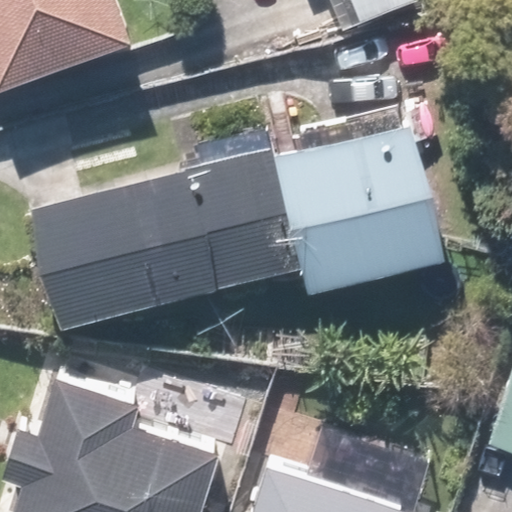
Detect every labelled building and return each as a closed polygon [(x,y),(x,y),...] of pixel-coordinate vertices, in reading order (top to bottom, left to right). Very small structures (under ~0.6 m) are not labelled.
[(134,0),(0,0),(0,71),(142,24),(134,0)] [(424,96),(36,197),(71,316),(309,247),(318,279),(465,236),(424,96)] [(511,350),(490,432),(511,438),(511,350)] [(150,381),(68,351),(51,412),(28,406),(14,455),(34,460),(19,511),(222,511),(226,501),(211,497),(231,428),(143,403),(150,381)] [(410,511),(420,481),(271,441),(246,511),(410,511)] [(508,511),(480,503),(477,511),(508,511)]
